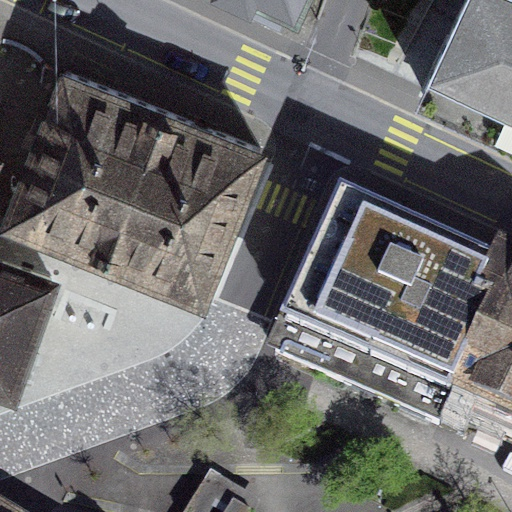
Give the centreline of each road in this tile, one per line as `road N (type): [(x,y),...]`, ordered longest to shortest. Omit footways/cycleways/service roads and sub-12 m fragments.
road 1 (tertiary): [(0,448),(171,381),(217,348),(234,328),(291,194),(317,110)]
road 2 (primary): [(317,110),(83,0)]
road 3 (primary): [(511,203),(317,110)]
